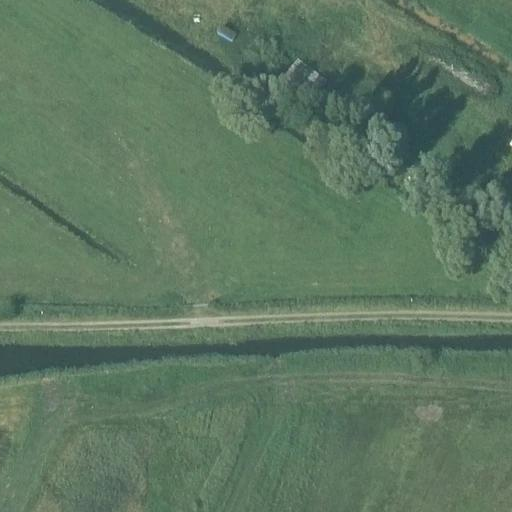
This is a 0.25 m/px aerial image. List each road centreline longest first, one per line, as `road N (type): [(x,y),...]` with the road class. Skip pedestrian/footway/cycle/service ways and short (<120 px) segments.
road 1 (track): [(17,509),(54,421),(316,378),(511,383)]
road 2 (unclassified): [(0,328),(511,318)]
